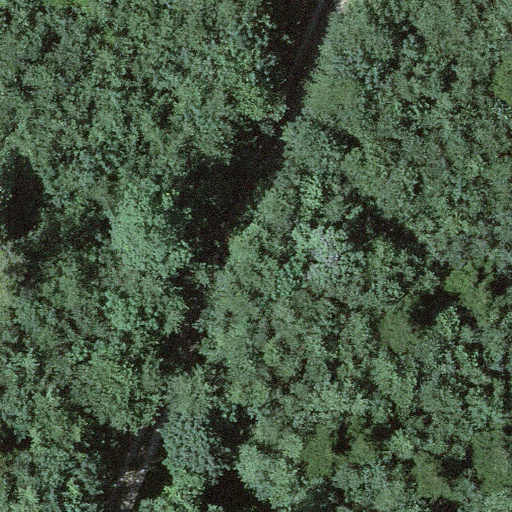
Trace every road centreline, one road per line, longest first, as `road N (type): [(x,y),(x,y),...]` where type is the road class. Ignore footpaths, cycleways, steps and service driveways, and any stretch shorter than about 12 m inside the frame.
road 1 (track): [(339,0),(116,511)]
road 2 (track): [(133,475),(218,460),(333,480),(511,490)]
